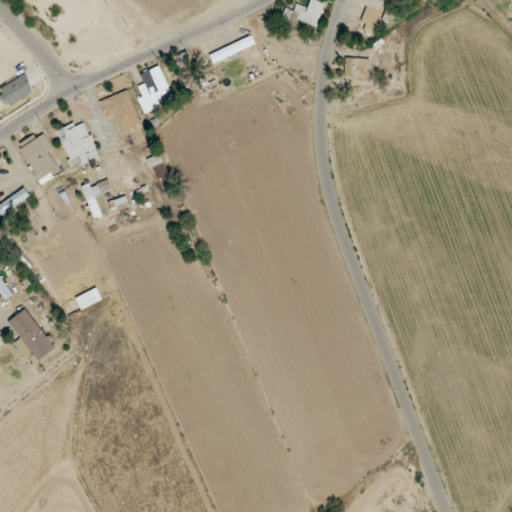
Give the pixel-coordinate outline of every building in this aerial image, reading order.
[(317,27),(325,1),(321,0),(310,0),(308,8),(296,4),(294,11),(285,8),(280,23),(287,25),(290,18),(317,27)] [(353,0),(368,6),(360,29),(372,33),(383,0),(353,0)] [(255,45),(252,36),(209,54),(213,63),(255,45)] [(344,78),(368,79),(369,58),(345,58),(344,78)] [(145,113),(163,105),(160,97),(171,92),(159,66),(140,74),(145,84),(138,87),(142,97),(138,99),(145,113)] [(34,93),(25,75),(0,87),(0,91),(7,106),(34,93)] [(114,116),(123,138),(143,129),(127,90),(99,101),(107,119),(114,116)] [(57,131),(73,169),(100,157),(84,122),(75,126),(74,123),(57,131)] [(41,185),(54,177),(52,174),(60,169),(54,160),(58,158),(42,132),(18,146),(41,185)] [(102,215),(95,196),(112,189),(108,180),(91,186),(90,183),(82,186),(94,218),(102,215)] [(0,204),(0,211),(2,214),(30,196),(25,188),(0,204)] [(0,293),(5,300),(13,294),(0,276),(0,293)] [(81,309),(102,300),(97,288),(76,297),(81,309)] [(32,352),(38,361),(55,349),(26,309),(8,322),(20,338),(13,343),(24,358),(32,352)]
